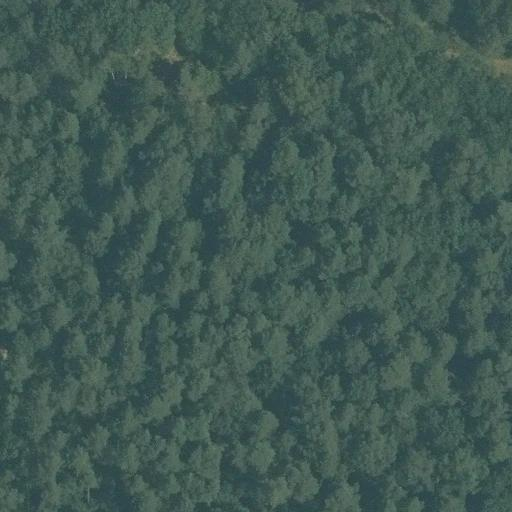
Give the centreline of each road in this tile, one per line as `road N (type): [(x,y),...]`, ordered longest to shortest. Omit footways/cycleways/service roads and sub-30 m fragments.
road 1 (track): [(0,379),(90,175),(124,139),(159,39)]
road 2 (track): [(159,39),(261,91),(422,132),(511,172)]
road 3 (track): [(124,139),(219,91),(261,91)]
